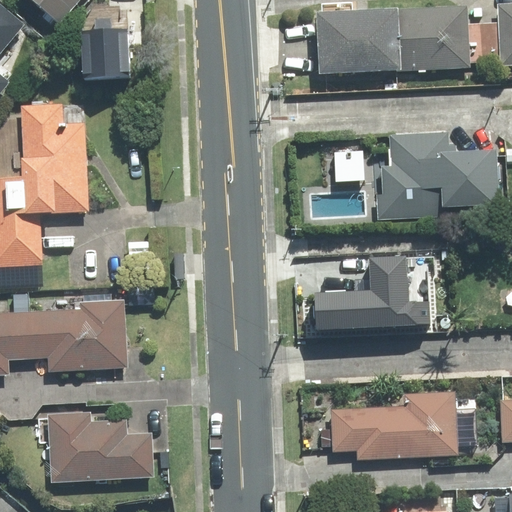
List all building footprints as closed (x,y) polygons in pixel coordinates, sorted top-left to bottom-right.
[(43,0),(68,20),(83,0),(43,0)] [(325,79),(511,67),(511,2),(504,3),(505,19),(472,21),(470,0),(455,0),(321,8),(325,79)] [(0,66),(32,29),(0,1),(0,101),(15,84),(0,71),(0,66)] [(28,177),(0,176),(0,266),(47,267),(49,212),(91,213),(94,126),(66,125),(67,105),(30,104),(28,177)] [(378,165),(382,218),(456,213),(455,205),(508,202),(504,144),(450,148),(449,131),(386,135),(388,164),(378,165)] [(368,151),(338,151),(338,179),(368,179),(368,151)] [(336,282),(311,284),(314,323),(412,316),(408,264),(436,262),(435,248),(334,255),(336,282)] [(82,311),(0,312),(0,374),(15,374),(15,359),(49,358),(50,370),(131,369),(130,299),(82,300),(82,311)] [(462,457),(457,387),(409,390),(410,401),(333,407),(336,446),(361,444),(362,465),(462,457)] [(54,442),(55,479),(158,476),(157,434),(132,435),(132,421),(96,422),(95,411),(53,412),(53,418),(41,418),(41,443),(54,442)] [(511,511),(511,490),(491,491),(492,511),(511,511)]
